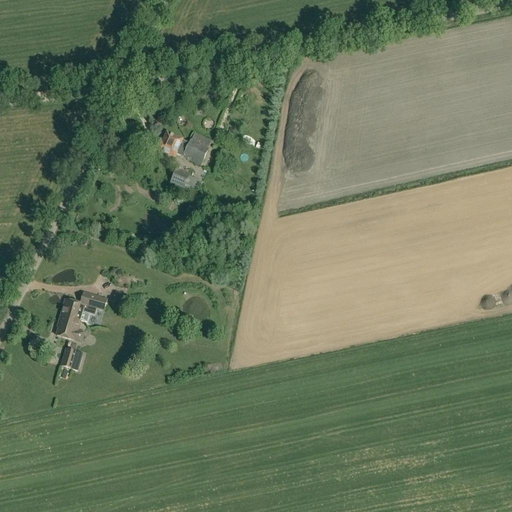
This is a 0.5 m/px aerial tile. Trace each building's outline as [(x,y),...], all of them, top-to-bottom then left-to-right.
[(189,147),(182,144),(184,139),(167,133),(164,143),(162,143),(158,151),(176,159),(177,155),(184,158),(202,167),(211,148),(192,139),(189,147)] [(191,176),(179,171),(173,183),(185,188),(191,176)] [(127,295),(117,292),(113,302),(123,306),(127,295)] [(105,312),(108,301),(84,294),(81,305),(67,301),(62,316),(88,324),(91,315),(96,316),(98,310),(105,312)] [(83,333),(77,331),(80,322),(88,324),(62,316),(60,324),(61,324),(57,336),(74,341),(81,343),(82,342),(84,335),(83,333)] [(79,354),(66,350),(62,367),(73,371),(79,354)]
